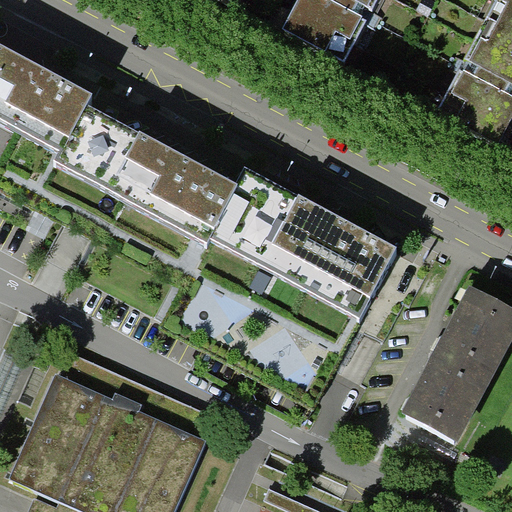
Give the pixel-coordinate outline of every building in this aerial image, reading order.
[(297,0),(292,10),(289,16),(278,36),(340,69),(376,0),(297,0)] [(511,0),(495,0),(434,115),(495,148),(505,129),(508,124),(511,116),(511,0)] [(99,100),(0,47),(0,126),(14,133),(0,159),(0,195),(44,219),(181,292),(161,331),(314,412),(400,251),(352,225),(245,169),(235,187),(99,115),(93,111),(99,100)] [(511,338),(511,314),(469,292),(402,418),(456,446),(511,338)] [(113,404),(56,379),(9,484),(51,503),(48,507),(46,511),(175,511),(206,445),(139,415),(142,408),(116,397),(113,404)] [(46,511),(48,507),(35,501),(29,511),(46,511)]
